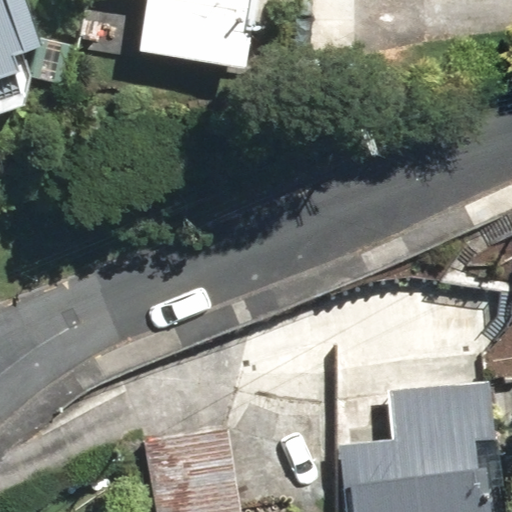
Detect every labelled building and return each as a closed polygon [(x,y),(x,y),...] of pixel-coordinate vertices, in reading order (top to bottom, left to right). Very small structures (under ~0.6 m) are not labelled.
[(28,0),(0,0),(0,65),(47,45),(28,0)] [(145,0),(140,48),(247,61),(253,0),(145,0)] [(353,0),(278,0),(276,61),(350,65),(353,0)] [(503,511),(487,380),(383,393),(388,435),(339,441),(347,511),(503,511)] [(246,511),(233,425),(148,438),(159,511),(246,511)]
